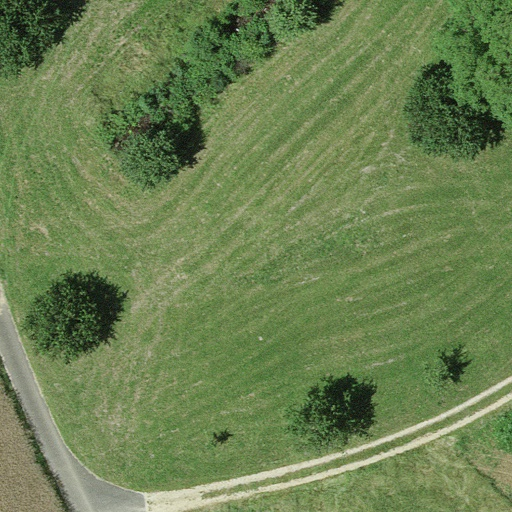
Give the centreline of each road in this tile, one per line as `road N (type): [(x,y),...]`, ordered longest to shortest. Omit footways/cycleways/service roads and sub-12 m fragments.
road 1 (track): [(511,402),(408,453),(165,511)]
road 2 (track): [(93,511),(0,307)]
